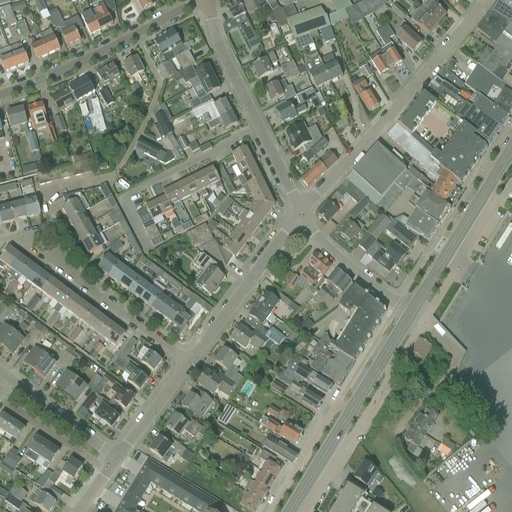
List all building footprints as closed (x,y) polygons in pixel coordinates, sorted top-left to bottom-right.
[(46,11),(41,0),(34,3),(39,14),(46,11)] [(96,10),(90,13),(100,32),(113,25),(108,16),(107,15),(115,11),(112,0),(102,0),(103,2),(99,4),(101,7),(96,10)] [(135,0),(137,3),(142,12),(153,6),(149,0),(135,0)] [(240,0),(245,9),(249,16),(262,9),(258,2),(257,0),(240,0)] [(273,0),(265,0),(271,11),(278,29),(288,25),(282,10),(278,8),(273,0)] [(344,11),(352,8),(347,0),(333,0),(340,12),(344,11)] [(378,17),(388,8),(380,0),(373,0),(368,5),(378,17)] [(511,0),(498,0),(490,11),(511,24),(511,0)] [(248,44),(257,40),(245,15),(238,1),(226,8),(233,22),(238,19),(242,25),(239,26),(248,44)] [(428,1),(423,6),(423,5),(419,10),(425,15),(437,25),(446,16),(428,1)] [(18,5),(11,7),(13,13),(20,11),(18,5)] [(294,40),(309,35),(320,31),(330,27),(326,18),(325,19),(320,10),(298,18),(292,5),(286,8),(282,10),(288,25),(290,31),(294,40)] [(403,22),(408,16),(396,5),(391,11),(397,16),(403,22)] [(10,9),(10,8),(9,6),(1,9),(8,27),(16,24),(17,23),(13,13),(12,13),(10,9)] [(268,26),(275,23),(269,9),(262,12),(268,26)] [(425,15),(419,10),(411,20),(429,35),(437,25),(425,15)] [(330,27),(349,20),(344,11),(340,12),(326,18),(330,27)] [(511,24),(490,11),(476,30),(497,46),(500,49),(511,56),(511,24)] [(83,30),(78,18),(63,25),(57,13),(49,17),(55,30),(58,28),(61,35),(67,48),(80,41),(76,33),(83,30)] [(90,13),(81,17),(84,24),(90,36),(100,32),(90,13)] [(16,24),(22,39),(29,36),(24,21),(21,22),(17,23),(16,24)] [(388,40),(394,36),(387,25),(376,32),(386,49),(381,52),(386,56),(394,69),(403,63),(388,40)] [(325,45),(335,41),(330,27),(320,31),(325,45)] [(422,44),(405,29),(397,38),(406,47),(413,54),(422,44)] [(42,43),(48,56),(60,51),(51,31),(39,37),(42,43)] [(173,31),(154,42),(156,46),(167,65),(176,59),(183,72),(196,65),(188,52),(190,51),(186,44),(182,46),(173,31)] [(368,37),(368,38),(364,31),(356,34),(359,42),(363,48),(372,44),(368,37)] [(311,53),(315,52),(309,35),(294,40),(298,51),(308,47),(311,53)] [(42,43),(35,46),(33,39),(28,42),(36,61),(48,56),(42,43)] [(16,69),(29,64),(21,44),(9,49),(11,56),(16,69)] [(168,66),(167,65),(156,46),(148,51),(159,69),(157,70),(165,82),(175,77),(168,66)] [(486,48),(476,64),(477,65),(477,66),(502,85),(509,89),(509,90),(511,91),(511,56),(500,49),(497,46),(493,52),(486,48)] [(16,69),(11,56),(9,49),(0,52),(0,62),(4,73),(16,69)] [(386,56),(381,52),(375,55),(373,56),(369,59),(380,77),(394,69),(386,56)] [(273,74),(279,71),(276,64),(277,63),(273,54),(271,56),(265,58),(266,61),(259,64),(259,63),(257,64),(258,65),(253,67),(256,75),(257,74),(260,80),(269,76),(273,74)] [(342,78),(331,55),(320,60),(324,69),(325,72),(325,73),(330,83),(342,78)] [(319,58),(304,65),(304,66),(308,73),(316,90),(330,83),(325,73),(325,72),(324,69),(320,60),(319,58)] [(143,73),(136,59),(124,65),(131,79),(138,76),(141,82),(146,80),(143,73)] [(283,75),(296,69),(293,63),(280,69),(283,75)] [(104,87),(108,85),(120,78),(117,74),(112,65),(97,74),(104,87)] [(304,66),(296,70),(297,70),(300,76),(308,73),(304,66)] [(373,76),(366,66),(359,70),(366,81),(373,76)] [(464,86),(464,87),(486,104),(493,109),(507,118),(511,109),(511,95),(507,93),(509,89),(502,85),(477,66),(464,86)] [(202,85),(214,79),(208,67),(182,80),(185,85),(189,83),(192,89),(201,84),(202,85)] [(287,83),(300,76),(297,70),(296,70),(296,69),(283,75),(287,83)] [(443,69),(435,78),(445,85),(452,90),(460,96),(458,98),(466,103),(468,104),(467,106),(470,108),(472,110),(481,116),(483,118),(486,120),(486,119),(500,128),(507,118),(493,109),(486,104),(464,87),(464,86),(453,77),(443,69)] [(362,81),(358,83),(354,76),(349,80),(353,86),(352,87),(369,113),(379,106),(370,93),(367,95),(363,90),(367,88),(362,81)] [(95,93),(92,88),(87,79),(69,90),(77,103),(95,93)] [(192,112),(212,102),(208,96),(220,90),(214,79),(202,85),(201,84),(192,89),(197,99),(187,104),(192,112)] [(291,86),(287,88),(284,81),(265,90),(271,103),(283,97),(285,102),(296,97),(291,86)] [(430,84),(422,94),(436,105),(437,104),(449,114),(466,127),(484,141),(483,141),(490,145),(500,128),(486,119),(486,120),(483,118),(481,116),(472,110),(470,108),(467,106),(468,104),(466,103),(458,98),(460,96),(452,90),(445,85),(440,92),(430,84)] [(137,85),(130,88),(135,99),(143,96),(137,85)] [(51,100),(59,115),(77,104),(77,103),(69,90),(68,89),(51,100)] [(314,111),(320,108),(312,89),(300,95),(296,97),(300,106),(310,101),(314,111)] [(106,90),(99,94),(101,98),(98,100),(102,109),(106,107),(107,108),(114,104),(106,90)] [(422,93),(416,101),(430,112),(436,105),(422,94),(422,93)] [(203,128),(231,113),(225,101),(214,106),(218,113),(213,116),(214,119),(202,125),(203,128)] [(413,104),(410,109),(424,120),(428,116),(430,113),(430,112),(416,101),(413,104)] [(42,104),(27,109),(34,132),(49,127),(42,104)] [(277,112),(275,113),(277,118),(279,117),(282,123),(290,119),(290,121),(297,118),(296,116),(303,112),(306,111),(304,105),(304,104),(300,106),(292,110),(290,105),(276,111),(277,112)] [(410,109),(403,117),(418,128),(421,124),(424,120),(410,109)] [(7,114),(10,124),(11,130),(19,128),(21,135),(29,133),(26,125),(25,120),(22,110),(7,114)] [(226,131),(237,125),(231,113),(203,128),(204,130),(216,124),(218,127),(223,125),(226,131)] [(164,114),(154,118),(165,139),(172,135),(171,133),(167,125),(169,124),(164,114)] [(59,135),(67,132),(61,117),(54,119),(59,135)] [(403,117),(397,125),(410,137),(413,134),(415,132),(418,128),(403,117)] [(306,154),(310,150),(322,139),(315,127),(307,131),(304,125),(285,134),(294,152),(303,148),(306,154)] [(397,125),(387,136),(417,163),(417,162),(425,169),(423,171),(428,175),(427,176),(437,184),(434,188),(411,168),(407,172),(408,173),(408,174),(417,182),(423,187),(431,194),(430,196),(430,197),(444,205),(457,183),(429,161),(432,158),(432,157),(429,153),(425,150),(421,147),(418,144),(414,140),(410,137),(397,125)] [(164,139),(163,137),(157,126),(150,129),(155,139),(156,142),(164,139)] [(54,127),(48,129),(53,145),(54,146),(61,144),(54,127)] [(432,158),(429,161),(457,183),(462,186),(488,148),(490,145),(483,141),(484,141),(466,127),(442,160),(435,153),(432,157),(432,158)] [(31,153),(39,151),(34,134),(27,136),(31,153)] [(139,142),(132,156),(141,160),(144,155),(161,164),(165,165),(173,160),(175,163),(184,158),(179,149),(171,136),(162,141),(169,153),(165,155),(139,142)] [(176,142),(177,143),(182,152),(189,148),(183,138),(176,142)] [(310,150),(315,156),(327,145),(322,139),(310,150)] [(201,155),(211,149),(209,145),(199,150),(201,155)] [(377,145),(345,181),(347,182),(365,198),(369,202),(372,204),(374,207),(388,191),(406,171),(378,146),(377,145)] [(251,153),(249,154),(246,149),(232,156),(237,166),(254,158),(251,153)] [(90,161),(93,160),(91,153),(78,157),(80,164),(84,163),(90,161)] [(308,189),(337,161),(329,153),(300,181),(308,189)] [(253,164),(256,163),(254,158),(237,166),(242,176),(256,169),(253,164)] [(90,161),(84,163),(87,174),(93,173),(90,161)] [(87,174),(84,163),(80,164),(78,164),(81,176),(87,174)] [(72,166),(75,177),(81,176),(78,164),(72,166)] [(27,177),(40,173),(38,166),(25,170),(27,177)] [(66,167),(69,179),(75,177),(72,166),(66,167)] [(208,172),(203,174),(208,184),(210,188),(215,186),(217,190),(222,187),(211,166),(206,169),(208,172)] [(219,176),(225,173),(222,166),(216,169),(219,176)] [(60,169),(63,180),(69,179),(66,167),(60,169)] [(54,170),(57,182),(63,180),(60,169),(54,170)] [(261,173),(258,174),(256,169),(242,176),(237,178),(242,188),(247,185),(247,186),(263,177),(261,173)] [(54,170),(48,172),(51,183),(57,182),(54,170)] [(406,171),(388,191),(397,198),(405,188),(415,194),(408,205),(416,211),(416,212),(418,214),(425,219),(439,227),(450,209),(448,208),(444,205),(430,197),(430,196),(431,194),(423,187),(417,182),(408,174),(408,173),(407,172),(406,171)] [(42,173),(45,185),(51,183),(48,172),(42,173)] [(36,175),(39,186),(45,185),(42,173),(36,175)] [(222,181),(228,178),(225,173),(219,176),(222,181)] [(205,191),(210,188),(208,184),(203,174),(198,177),(196,174),(192,176),(198,189),(200,193),(202,198),(207,195),(205,191)] [(196,195),(200,193),(198,189),(192,176),(187,179),(188,181),(183,184),(188,194),(190,198),(192,203),(198,200),(196,195)] [(263,184),(266,182),(263,177),(247,186),(247,185),(241,188),(246,197),(252,195),(252,196),(266,189),(263,184)] [(225,187),(230,184),(228,178),(222,181),(225,187)] [(31,181),(21,184),(22,189),(33,187),(31,181)] [(338,192),(336,194),(337,194),(342,199),(346,195),(358,206),(365,198),(347,182),(341,189),(338,192)] [(177,184),(172,186),(179,199),(180,203),(190,198),(188,194),(183,184),(178,186),(177,184)] [(17,191),(15,185),(5,188),(7,193),(17,191)] [(179,199),(172,186),(162,191),(165,198),(166,198),(169,204),(170,205),(173,211),(181,207),(181,206),(180,203),(179,199)] [(229,196),(235,193),(232,188),(227,190),(229,196)] [(266,189),(252,196),(256,205),(269,206),(269,203),(272,202),(266,189)] [(388,191),(374,207),(380,212),(383,215),(397,198),(388,191)] [(62,209),(69,221),(83,213),(76,201),(82,198),(80,192),(62,197),(67,206),(62,209)] [(323,209),(318,216),(327,224),(334,217),(338,213),(333,208),(342,199),(337,194),(328,203),(323,209)] [(221,203),(224,198),(219,195),(216,199),(221,203)] [(111,209),(117,206),(112,197),(107,200),(111,209)] [(170,205),(169,204),(166,198),(165,198),(161,201),(159,198),(154,200),(163,217),(173,212),(173,211),(170,205)] [(356,208),(348,217),(353,221),(353,220),(354,221),(359,214),(365,208),(364,208),(369,202),(365,198),(358,206),(356,208)] [(217,209),(221,203),(216,199),(212,205),(217,209)] [(27,219),(40,215),(36,200),(23,203),(27,219)] [(153,222),(163,217),(154,200),(150,203),(151,205),(146,208),(146,209),(149,215),(152,221),(153,222)] [(226,211),(230,206),(225,202),(221,208),(226,211)] [(14,222),(27,219),(23,203),(10,206),(14,222)] [(372,204),(367,209),(375,217),(380,212),(374,207),(372,204)] [(256,205),(249,214),(262,224),(271,210),(269,209),(269,206),(256,205)] [(0,220),(1,225),(14,222),(10,206),(0,208),(0,220)] [(222,216),(226,211),(221,208),(217,213),(222,216)] [(139,220),(149,215),(146,209),(136,214),(139,220)] [(119,223),(124,220),(119,211),(114,214),(119,223)] [(262,224),(249,214),(245,211),(238,220),(242,224),(257,235),(261,230),(258,228),(262,224)] [(401,217),(393,221),(420,238),(428,244),(429,244),(439,227),(425,219),(418,214),(416,212),(416,211),(409,222),(406,220),(401,217)] [(69,221),(75,233),(89,225),(83,213),(69,221)] [(208,220),(206,216),(206,214),(200,217),(203,223),(208,220)] [(142,225),(152,221),(149,215),(139,220),(142,225)] [(381,216),(357,246),(366,254),(385,231),(391,222),(387,219),(386,220),(381,216)] [(203,223),(200,217),(194,220),(196,226),(203,223)] [(391,222),(385,231),(402,244),(409,251),(420,238),(393,221),(388,217),(387,219),(391,222)] [(125,235),(130,233),(124,220),(119,223),(125,235)] [(346,226),(340,234),(341,235),(340,237),(343,239),(345,239),(350,242),(354,238),(355,239),(361,231),(363,229),(357,224),(354,221),(353,220),(353,221),(349,224),(348,224),(346,226)] [(155,226),(153,222),(152,221),(142,225),(145,231),(155,226)] [(214,230),(218,226),(211,221),(208,225),(214,230)] [(183,232),(192,228),(190,222),(180,227),(183,232)] [(254,239),(257,235),(242,224),(236,232),(248,241),(252,237),(254,239)] [(82,244),(96,237),(89,225),(75,233),(82,244)] [(147,236),(157,231),(155,226),(145,231),(147,236)] [(211,235),(207,227),(206,226),(186,235),(194,250),(213,241),(210,236),(211,235)] [(177,236),(183,232),(180,227),(174,230),(177,236)] [(150,242),(160,237),(157,231),(147,236),(150,242)] [(167,241),(173,238),(170,232),(164,235),(167,241)] [(245,246),(248,241),(236,232),(229,241),(244,252),(247,248),(245,246)] [(131,247),(136,244),(130,233),(125,235),(131,247)] [(102,248),(96,237),(82,244),(88,256),(102,248)] [(153,248),(163,243),(160,237),(150,242),(153,248)] [(120,244),(124,241),(121,238),(109,249),(114,255),(123,247),(120,244)] [(241,256),(244,252),(229,241),(223,250),(235,259),(238,255),(241,256)] [(136,256),(141,253),(136,244),(131,247),(136,256)] [(384,257),(378,252),(372,260),(389,273),(394,266),(396,267),(405,255),(394,246),(384,257)] [(378,252),(379,252),(373,247),(366,255),(372,260),(378,252)] [(10,270),(20,256),(9,248),(0,261),(0,268),(2,269),(5,265),(8,268),(10,269),(10,270)] [(205,274),(204,275),(196,285),(211,296),(224,279),(210,268),(214,263),(202,254),(193,265),(205,274)] [(324,261),(316,254),(307,265),(310,267),(306,273),(305,272),(300,278),(306,283),(324,261)] [(21,277),(30,264),(20,256),(10,270),(10,269),(6,274),(15,280),(14,281),(16,283),(21,277)] [(109,278),(119,265),(108,256),(102,264),(101,263),(100,264),(101,265),(98,269),(109,278)] [(148,270),(152,265),(143,259),(140,263),(148,269),(148,270)] [(313,289),(311,287),(316,281),(315,281),(319,275),(322,278),(331,267),(324,261),(306,283),(307,284),(303,289),(309,294),(313,289)] [(31,285),(41,272),(30,264),(21,277),(16,283),(14,281),(9,288),(14,292),(19,285),(21,287),(25,281),(31,285)] [(120,286),(129,273),(119,265),(109,278),(120,286)] [(162,272),(160,271),(152,265),(148,270),(148,269),(145,273),(153,279),(150,284),(152,286),(158,277),(162,272)] [(324,301),(343,277),(336,271),(326,282),(330,285),(325,290),(323,289),(314,300),(317,303),(311,309),(313,312),(315,310),(321,304),(324,301)] [(41,293),(51,279),(41,272),(31,285),(41,293)] [(173,280),(165,274),(162,272),(158,277),(161,279),(169,285),(173,280)] [(130,294),(140,281),(129,273),(120,286),(130,294)] [(287,286),(293,276),(290,274),(283,283),(287,286)] [(293,276),(287,286),(291,289),(298,279),(293,276)] [(338,292),(346,299),(356,287),(355,287),(351,284),(343,277),(324,301),(321,304),(327,309),(336,299),(335,298),(334,297),(338,292)] [(52,301),(62,287),(51,279),(41,293),(52,301)] [(178,291),(181,287),(173,280),(169,285),(178,291)] [(141,301),(150,288),(140,281),(130,294),(141,301)] [(52,301),(62,308),(72,295),(62,287),(52,301)] [(324,335),(319,342),(324,345),(323,346),(328,349),(354,365),(364,348),(374,332),(379,324),(385,315),(384,309),(372,299),(359,290),(356,287),(346,299),(338,308),(342,311),(349,317),(354,311),(357,314),(353,320),(351,324),(347,321),(346,322),(345,322),(344,324),(349,327),(344,336),(339,333),(337,337),(343,340),(341,342),(339,341),(337,345),(336,344),(334,347),(331,344),(330,343),(328,340),(327,338),(327,334),(324,335)] [(9,298),(14,292),(9,288),(4,294),(9,298)] [(151,309),(161,296),(150,288),(141,301),(151,309)] [(190,301),(194,296),(186,290),(182,295),(190,301)] [(258,304),(257,306),(270,315),(278,305),(273,301),(273,300),(266,294),(263,298),(263,297),(262,298),(261,297),(256,303),(258,304)] [(55,313),(51,319),(53,321),(55,323),(56,323),(60,317),(62,318),(67,312),(73,316),(83,303),(72,295),(58,315),(55,313)] [(289,309),(292,304),(280,295),(277,300),(289,309)] [(162,317),(171,304),(161,296),(151,309),(162,317)] [(201,309),(205,304),(194,296),(190,301),(184,309),(173,325),(183,333),(186,330),(187,330),(188,329),(187,328),(193,320),(187,316),(196,305),(201,309)] [(35,307),(40,301),(34,297),(30,303),(35,307)] [(30,314),(35,307),(30,303),(25,310),(30,314)] [(83,324),(93,311),(83,303),(73,316),(83,324)] [(13,313),(17,308),(11,304),(7,309),(8,310),(0,320),(0,321),(5,325),(13,314),(13,313)] [(179,305),(177,308),(171,304),(162,317),(173,325),(184,309),(179,305)] [(295,314),(299,309),(292,304),(289,309),(295,314)] [(249,317),(262,327),(266,321),(271,324),(275,319),(270,315),(257,306),(256,307),(254,305),(250,311),(252,313),(249,317)] [(94,332),(104,319),(93,311),(83,324),(94,332)] [(53,321),(51,319),(46,325),(51,329),(56,323),(55,323),(53,321)] [(104,339),(114,326),(104,319),(94,332),(104,339)] [(308,320),(298,328),(304,335),(314,327),(308,320)] [(0,331),(0,346),(3,348),(17,329),(10,324),(6,328),(4,327),(0,331)] [(24,342),(25,340),(30,344),(43,328),(37,324),(33,329),(27,337),(17,329),(3,348),(13,356),(18,349),(24,342)] [(28,335),(32,328),(25,325),(22,331),(28,335)] [(268,333),(265,331),(257,325),(254,330),(256,332),(265,339),(269,334),(268,333)] [(115,348),(125,335),(114,326),(104,339),(115,348)] [(43,328),(30,344),(36,348),(35,350),(25,364),(34,372),(45,357),(49,352),(39,345),(45,337),(44,337),(48,332),(43,328)] [(268,342),(265,339),(256,332),(252,337),(240,328),(231,340),(245,351),(250,345),(260,352),(262,350),(268,342)] [(77,339),(81,333),(76,329),(71,335),(77,339)] [(268,341),(271,343),(272,342),(278,347),(281,344),(285,338),(272,329),(268,333),(269,334),(265,339),(268,342),(268,341)] [(72,345),(77,339),(71,335),(67,341),(72,345)] [(132,340),(121,355),(126,358),(137,343),(132,340)] [(405,362),(418,370),(432,348),(419,340),(405,362)] [(268,342),(262,350),(266,354),(272,345),(268,342)] [(98,355),(102,348),(97,344),(92,351),(98,355)] [(147,344),(144,349),(150,353),(153,349),(147,344)] [(340,388),(354,365),(328,349),(323,346),(321,349),(317,356),(309,369),(340,388)] [(69,347),(65,352),(57,363),(62,367),(70,356),(73,353),(74,351),(69,347)] [(154,373),(162,362),(150,353),(144,349),(143,348),(139,354),(145,358),(141,364),(154,373)] [(242,381),(234,376),(238,371),(231,366),(236,360),(224,350),(215,363),(227,372),(224,377),(237,387),(242,381)] [(93,361),(98,355),(92,351),(88,357),(93,361)] [(70,356),(62,367),(68,371),(76,360),(76,361),(79,357),(73,353),(70,356)] [(117,360),(113,365),(124,374),(125,373),(131,377),(127,382),(132,386),(139,392),(148,381),(140,375),(138,373),(141,369),(126,358),(121,355),(117,360)] [(45,379),(50,372),(55,365),(45,357),(34,372),(45,379)] [(299,358),(296,363),(300,366),(304,368),(307,363),(299,358)] [(312,387),(326,396),(332,386),(324,380),(304,368),(300,366),(294,374),(287,370),(286,371),(283,370),(280,374),(283,376),(283,377),(290,381),(290,380),(296,384),(300,378),(307,383),(308,379),(314,383),(312,387)] [(33,380),(37,374),(26,368),(22,375),(33,380)] [(56,387),(66,395),(77,380),(67,373),(61,380),(56,387)] [(106,373),(103,378),(113,386),(117,381),(106,373)] [(230,399),(237,387),(224,377),(221,375),(217,380),(207,373),(198,385),(212,396),(217,389),(228,397),(230,399)] [(97,387),(102,380),(95,375),(87,386),(94,391),(97,387)] [(76,403),(81,396),(87,388),(77,380),(66,395),(76,403)] [(302,403),(308,406),(316,411),(323,401),(296,384),(290,380),(290,381),(286,386),(291,388),(289,390),(298,395),(299,395),(305,398),(302,403)] [(286,390),(274,382),(271,388),(283,395),(286,390)] [(125,410),(134,400),(116,386),(112,392),(115,395),(109,404),(116,410),(119,406),(125,410)] [(94,391),(93,393),(97,396),(101,390),(97,387),(94,391)] [(212,402),(206,398),(198,392),(193,398),(190,395),(182,407),(187,411),(186,411),(188,412),(190,413),(194,416),(199,409),(204,413),(212,402)] [(91,395),(82,407),(87,411),(97,399),(91,395)] [(116,410),(109,404),(100,397),(95,403),(101,408),(94,416),(111,429),(119,418),(113,414),(116,410)] [(227,406),(224,411),(230,415),(233,410),(227,406)] [(276,419),(279,413),(271,408),(267,414),(276,419)] [(424,436),(431,425),(434,427),(439,418),(426,410),(422,418),(420,416),(412,429),(424,436)] [(0,418),(0,429),(6,434),(14,422),(3,415),(0,418)] [(194,438),(197,433),(205,439),(209,434),(201,428),(195,423),(191,420),(187,425),(175,416),(166,428),(169,430),(169,431),(170,432),(171,431),(179,437),(183,432),(184,431),(194,438)] [(295,446),(302,434),(294,429),(287,425),(284,430),(269,421),(263,418),(259,424),(265,428),(286,441),(295,446)] [(13,447),(19,438),(25,429),(14,422),(6,434),(13,438),(9,444),(13,447)] [(215,429),(212,433),(219,437),(222,433),(215,429)] [(412,456),(424,436),(412,429),(405,441),(410,445),(406,452),(412,456)] [(162,460),(169,450),(179,458),(185,450),(167,436),(163,441),(159,438),(149,451),(162,460)] [(39,458),(48,445),(37,437),(25,456),(35,463),(39,458)] [(260,445),(284,460),(286,462),(292,465),(298,456),(291,452),(284,447),(279,444),(277,448),(266,442),(263,440),(260,445)] [(451,452),(455,447),(444,440),(441,446),(451,452)] [(47,470),(59,452),(48,445),(39,458),(45,462),(42,467),(47,470)] [(448,458),(451,452),(441,446),(437,451),(448,458)] [(3,463),(9,466),(16,456),(18,452),(13,448),(3,463)] [(266,464),(261,472),(275,481),(282,470),(273,464),(276,460),(263,451),(258,459),(266,464)] [(242,461),(247,464),(251,458),(246,455),(242,461)] [(16,456),(9,466),(14,470),(22,460),(16,456)] [(56,469),(62,473),(69,477),(65,483),(69,486),(82,467),(71,460),(67,465),(61,461),(56,469)] [(247,464),(242,461),(238,468),(243,470),(247,464)] [(129,493),(117,511),(221,511),(223,509),(148,462),(133,487),(146,495),(152,485),(196,511),(138,511),(136,510),(142,500),(129,493)] [(0,466),(0,470),(10,477),(14,470),(9,466),(3,463),(0,466)] [(365,463),(354,479),(358,482),(368,489),(374,481),(379,485),(383,479),(379,474),(376,472),(376,471),(365,463)] [(50,479),(49,479),(51,476),(45,472),(36,486),(42,490),(50,479)] [(254,483),(268,492),(275,481),(261,472),(254,483)] [(224,481),(233,487),(237,480),(228,475),(224,481)] [(48,493),(51,496),(60,501),(64,495),(55,490),(51,487),(55,482),(50,479),(42,490),(48,493)] [(233,487),(224,481),(223,483),(227,486),(224,490),(229,493),(233,487)] [(254,483),(247,495),(261,503),(261,504),(269,492),(268,492),(254,483)] [(26,493),(18,487),(14,485),(8,494),(20,502),(26,493)] [(381,511),(373,507),(369,511),(353,511),(364,497),(347,486),(342,495),(340,493),(336,500),(338,501),(335,507),(334,507),(331,511),(381,511)] [(438,496),(442,499),(452,490),(449,486),(438,496)] [(3,502),(6,497),(8,495),(0,489),(0,497),(4,500),(3,502)] [(383,494),(375,489),(371,496),(372,497),(379,501),(379,500),(383,494)] [(29,501),(40,509),(44,511),(49,511),(55,503),(36,490),(33,494),(29,501)] [(6,497),(3,502),(18,511),(21,511),(23,510),(24,510),(26,507),(24,505),(8,495),(6,497)] [(240,506),(246,509),(250,511),(255,511),(261,503),(247,495),(240,506)]
